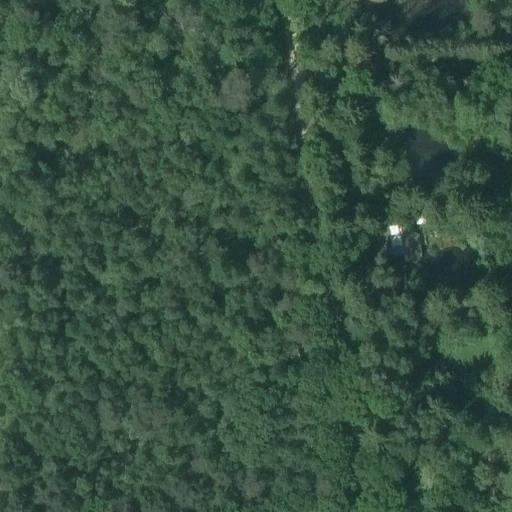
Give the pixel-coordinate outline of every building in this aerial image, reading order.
[(491,195),(507,196),(508,175),(492,174),(491,195)] [(483,222),(508,218),(507,207),(481,211),(483,222)] [(411,226),(375,231),(379,259),(405,256),(404,248),(414,247),(411,226)] [(352,254),(365,252),(362,233),(349,234),(352,254)] [(443,467),(452,489),(471,481),(479,486),(499,477),(503,485),(511,481),(511,440),(511,437),(468,455),(468,456),(443,467)]
